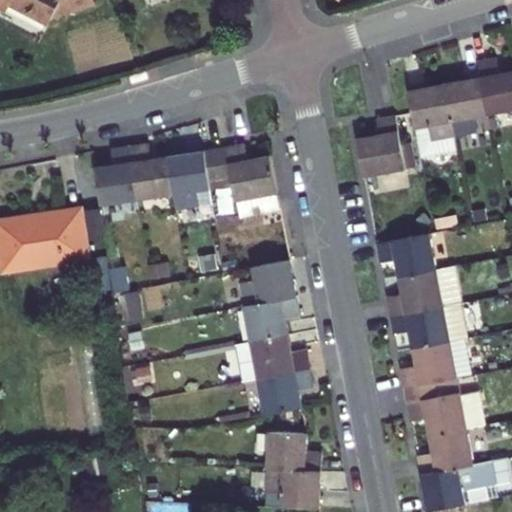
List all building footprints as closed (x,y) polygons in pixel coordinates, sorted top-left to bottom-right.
[(0,0),(0,13),(4,16),(10,6),(49,29),(53,23),(97,9),(93,0),(0,0)] [(481,83),(488,121),(511,116),(511,77),(497,81),(495,67),(479,70),(481,83)] [(481,83),(443,91),(452,144),(479,139),(477,124),(488,121),(481,83)] [(455,158),(452,144),(443,91),(405,97),(417,165),(455,158)] [(374,142),(353,146),(361,186),(412,177),(407,151),(397,153),(393,123),(371,126),(374,142)] [(244,165),(241,149),(204,155),(208,187),(228,184),(232,203),(273,197),(267,161),(244,165)] [(133,204),(172,198),(167,160),(151,163),(150,153),(127,156),(133,204)] [(167,160),(172,198),(174,210),(198,207),(196,195),(209,193),(208,187),(204,155),(167,160)] [(89,171),(95,210),(133,204),(127,156),(110,159),(111,168),(89,171)] [(0,220),(0,263),(80,251),(79,243),(74,213),(73,207),(0,220)] [(98,240),(95,210),(74,213),(79,243),(98,240)] [(432,272),(424,235),(371,246),(374,262),(390,259),(394,280),(432,272)] [(282,262),(245,268),(247,279),(235,281),(240,306),(289,297),(282,262)] [(432,272),(394,280),(397,296),(382,299),(385,317),(439,307),(432,272)] [(289,297),(240,306),(246,344),(285,336),(282,317),(292,315),(289,297)] [(405,334),(408,351),(446,344),(439,307),(385,317),(389,336),(405,334)] [(246,344),(252,379),(302,369),(299,350),(288,351),(285,336),(246,344)] [(446,344),(408,351),(412,369),(396,371),(399,387),(453,377),(470,374),(465,345),(485,341),(485,337),(446,344)] [(259,414),(298,407),(295,388),(305,385),(302,369),(252,379),(259,414)] [(456,394),(453,377),(399,387),(405,418),(421,415),(424,429),(462,422),(480,418),(474,390),(456,394)] [(469,461),(462,422),(424,429),(427,445),(411,448),(415,471),(469,461)] [(262,429),(261,467),(314,469),(314,449),(303,449),(303,432),(262,429)] [(500,454),(485,457),(490,481),(505,478),(500,454)] [(415,471),(422,506),(461,498),(458,487),(490,481),(485,457),(469,461),(415,471)] [(314,469),(261,467),(261,492),(275,493),(275,506),(313,507),(314,469)]
